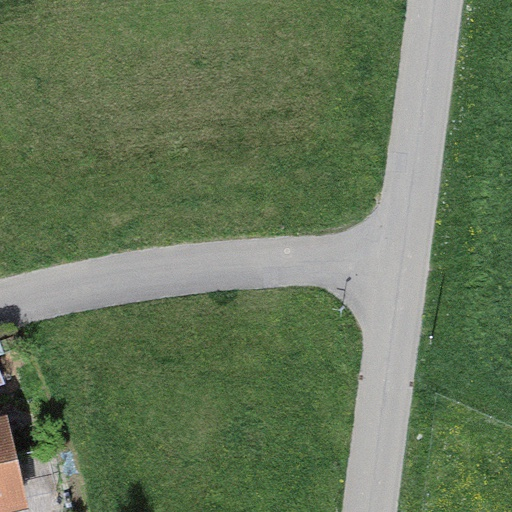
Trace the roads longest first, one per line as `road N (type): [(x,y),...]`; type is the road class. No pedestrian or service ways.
road 1 (residential): [(0,303),(320,260),(403,271)]
road 2 (unclassified): [(437,0),(403,271)]
road 3 (residential): [(403,271),(372,511)]
